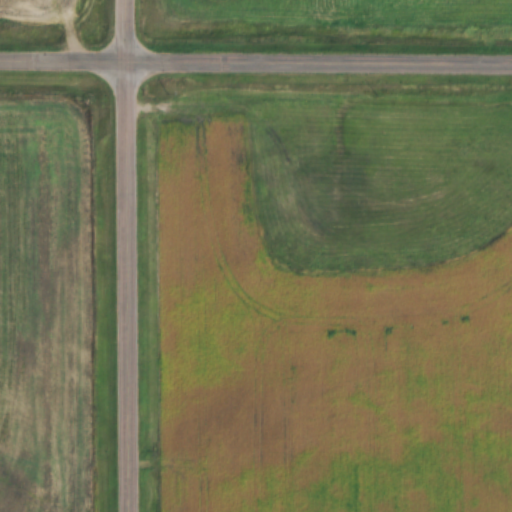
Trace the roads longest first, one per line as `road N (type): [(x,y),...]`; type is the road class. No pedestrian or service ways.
road 1 (residential): [(511,68),(0,64)]
road 2 (tertiary): [(130,511),(127,0)]
